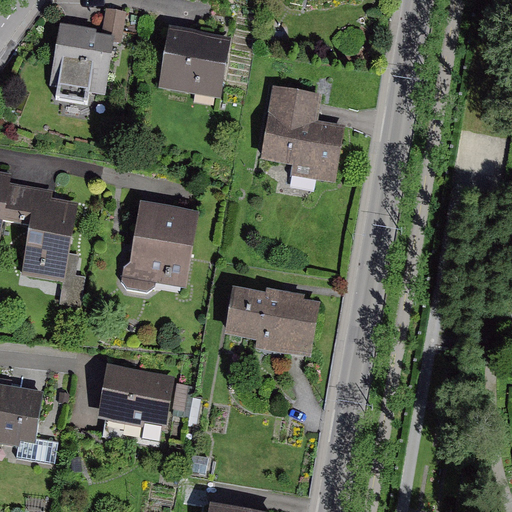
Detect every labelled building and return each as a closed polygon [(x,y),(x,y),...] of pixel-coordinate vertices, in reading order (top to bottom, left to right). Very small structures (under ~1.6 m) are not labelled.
[(103,34),(64,27),(52,91),(109,101),(125,14),(107,11),(103,34)] [(238,40),(176,28),(165,91),(226,102),(238,40)] [(324,96),(276,87),(261,173),(340,187),(350,131),(319,125),(324,96)] [(16,178),(0,175),(0,244),(3,245),(7,226),(32,232),(23,281),(71,287),(80,212),(57,209),(59,196),(15,188),(16,178)] [(205,217),(146,207),(133,283),(191,293),(205,217)] [(326,307),(239,293),(230,346),(317,360),(326,307)] [(181,382),(112,370),(103,425),(172,437),(181,382)] [(48,393),(0,387),(0,445),(41,450),(48,393)]
